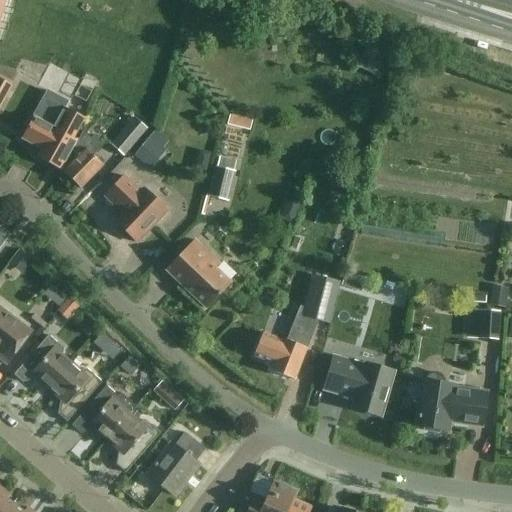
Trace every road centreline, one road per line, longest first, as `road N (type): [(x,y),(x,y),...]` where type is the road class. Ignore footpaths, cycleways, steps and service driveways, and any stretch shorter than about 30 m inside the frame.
road 1 (residential): [(258,422),(0,186)]
road 2 (residential): [(511,494),(352,468),(258,422)]
road 3 (residential): [(102,511),(0,422)]
